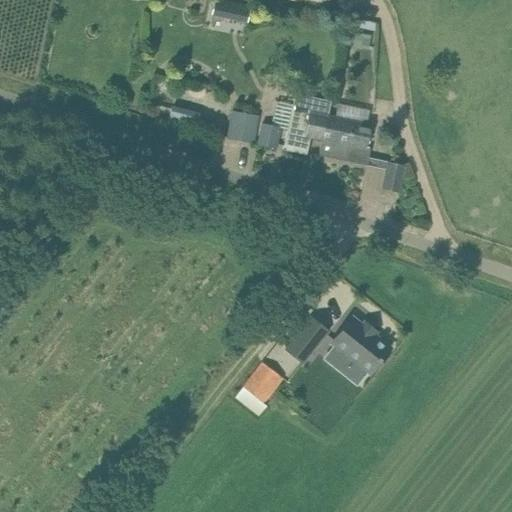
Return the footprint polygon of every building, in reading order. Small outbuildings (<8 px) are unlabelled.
[(250,0),(210,0),(210,3),(213,4),(210,19),(221,21),(224,1),(249,6),(250,0)] [(309,136),(315,138),(321,111),(292,105),(282,149),(306,154),(309,136)] [(328,112),(321,111),(315,138),(321,139),(318,155),(366,165),(369,148),(366,147),(370,124),(327,115),(328,112)] [(257,116),(231,112),(227,138),(253,142),(257,116)] [(280,127),(261,123),(257,144),(275,147),(280,127)] [(403,165),(387,161),(381,189),(397,192),(403,165)] [(358,316),(367,306),(356,295),(346,305),(358,316)] [(311,318),(286,349),(302,361),(327,330),(311,318)] [(351,318),(332,343),(370,373),(390,348),(373,335),(375,332),(364,323),(362,326),(351,318)] [(234,395),(259,415),(285,383),(261,363),(234,395)]
